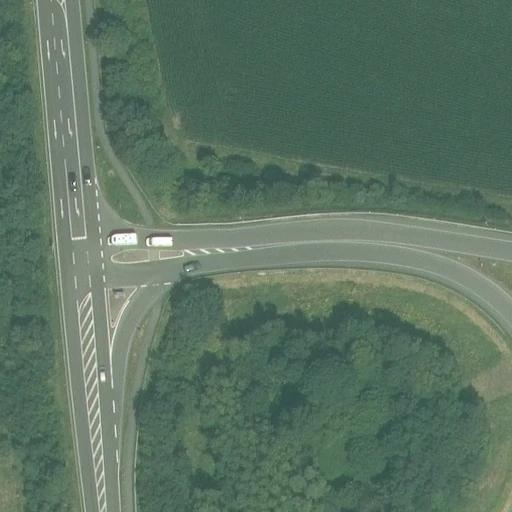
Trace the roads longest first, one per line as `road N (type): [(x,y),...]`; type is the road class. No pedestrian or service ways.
road 1 (motorway): [(511,250),(346,230),(82,238)]
road 2 (motorway): [(177,271),(391,263),(463,278),(511,313)]
road 3 (tertiary): [(60,0),(82,238)]
road 4 (motorway): [(100,478),(127,332),(145,299),(177,271)]
road 5 (tertiary): [(83,277),(100,478)]
